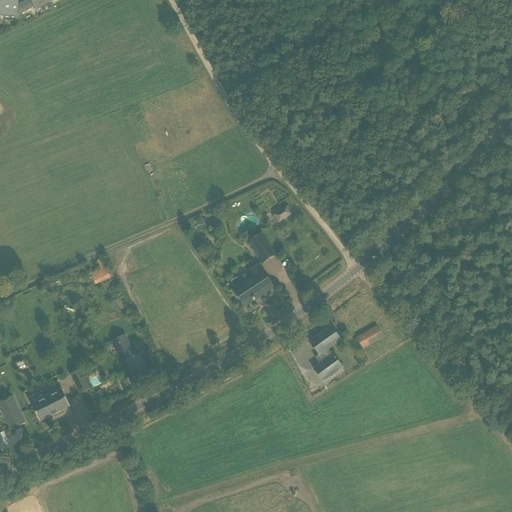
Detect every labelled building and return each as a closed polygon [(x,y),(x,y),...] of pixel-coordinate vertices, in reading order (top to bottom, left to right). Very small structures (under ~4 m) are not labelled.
[(9,5),(8,0),(0,0),(0,17),(15,19),(17,5),(9,5)] [(30,0),(35,9),(54,0),(30,0)] [(287,206),(273,215),(279,224),(292,214),(293,213),(288,206),(287,206)] [(248,243),(262,264),(275,255),(261,234),(248,243)] [(94,281),(109,274),(105,266),(90,273),(94,281)] [(229,285),(239,299),(244,307),(273,288),(262,271),(261,272),(258,266),(248,272),(252,278),(242,284),(238,279),(236,278),(232,282),(231,283),(229,285)] [(332,355),(328,349),(340,340),(331,327),(310,342),(319,356),(315,358),(320,364),(313,369),(323,383),(343,369),(333,354),(332,355)] [(362,348),(383,336),(377,327),(356,339),(362,348)] [(159,360),(153,348),(145,352),(152,364),(159,360)] [(126,361),(134,375),(146,369),(143,362),(144,361),(140,354),(136,356),(133,349),(124,354),(127,361),(126,361)] [(94,364),(89,360),(85,364),(90,368),(94,364)] [(78,370),(68,375),(72,384),(82,379),(78,370)] [(99,385),(95,377),(89,379),(88,380),(92,389),(99,385)] [(61,388),(44,395),(46,398),(31,404),(39,420),(69,406),(61,388)] [(4,413),(11,430),(26,423),(13,396),(0,401),(0,405),(1,408),(2,408),(4,413)]
